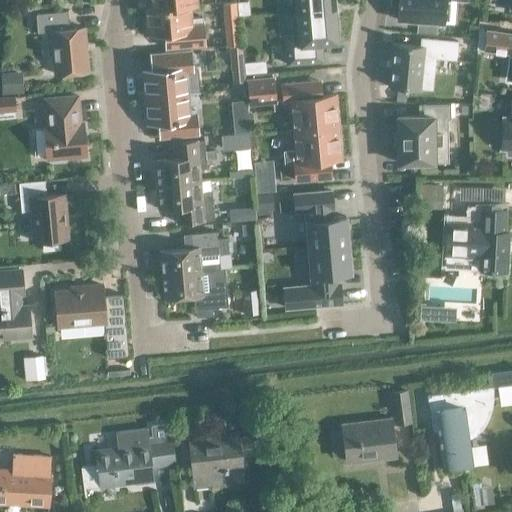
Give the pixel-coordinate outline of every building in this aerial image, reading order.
[(145,8),(145,9),(196,4),(196,0),(151,0),(152,7),(145,8)] [(292,0),(293,11),(331,8),(330,0),(292,0)] [(397,0),(397,19),(443,23),(445,0),(397,0)] [(196,4),(145,9),(147,34),(164,32),(165,47),(205,44),(202,16),(190,17),(189,6),(197,5),(196,4)] [(334,42),(331,8),(293,11),(295,35),(281,37),(284,64),(320,61),(318,43),(334,42)] [(51,31),(54,73),(87,70),(84,26),(69,28),(67,10),(36,13),(37,32),(51,31)] [(486,30),(477,29),(476,48),(483,49),(483,50),(511,53),(511,33),(486,30)] [(239,32),(226,33),(228,46),(240,44),(239,32)] [(392,42),(388,86),(420,89),(421,74),(433,75),(435,57),(456,59),(457,41),(420,37),(419,45),(392,42)] [(146,97),(186,93),(184,71),(192,70),(190,50),(151,54),(152,69),(144,70),(146,97)] [(244,81),(243,69),(235,70),(236,81),(244,81)] [(273,77),(247,80),(249,103),(275,101),(273,77)] [(294,130),(337,126),(334,94),(314,96),(313,82),(281,84),(283,100),(291,100),(294,130)] [(186,93),(146,97),(148,121),(158,121),(159,136),(197,133),(195,110),(187,110),(186,93)] [(79,122),(77,95),(44,98),(47,125),(44,125),(47,158),(49,158),(50,161),(65,160),(65,156),(86,154),(83,122),(79,122)] [(14,96),(0,97),(0,110),(15,109),(14,96)] [(422,115),(398,116),(399,162),(433,162),(432,146),(443,146),(442,119),(450,118),(450,103),(421,103),(422,115)] [(511,111),(511,118),(503,118),(501,148),(506,148),(506,155),(511,155),(511,111)] [(249,126),(248,112),(233,113),(234,127),(249,126)] [(337,126),(294,130),(295,150),(283,151),(284,163),(293,162),(295,180),(322,178),(320,160),(340,158),(337,126)] [(156,183),(199,179),(198,168),(206,167),(205,157),(215,156),(215,149),(205,150),(204,139),(172,142),(173,158),(154,159),(156,183)] [(31,210),(33,240),(42,240),(43,249),(60,248),(59,238),(67,237),(64,194),(45,195),(44,179),(18,182),(21,210),(31,210)] [(199,179),(156,183),(158,207),(175,206),(176,221),(214,218),(212,191),(201,192),(199,179)] [(441,207),(441,186),(421,185),(421,206),(441,207)] [(308,247),(348,244),(345,216),(331,217),(331,207),(332,207),(331,190),(293,194),(294,210),(304,209),(308,247)] [(462,267),(506,269),(507,239),(503,239),(505,209),(483,208),(482,223),(448,221),(446,255),(462,256),(462,267)] [(161,273),(200,270),(199,257),(218,256),(216,231),(188,233),(189,247),(159,250),(161,273)] [(348,244),(308,247),(311,285),(283,287),(285,307),(341,302),(339,282),(337,282),(336,273),(350,271),(348,244)] [(0,337),(30,335),(28,304),(20,305),(19,293),(23,293),(21,269),(0,270),(0,337)] [(200,270),(161,273),(164,297),(193,294),(194,308),(227,305),(225,280),(201,282),(200,270)] [(107,357),(128,355),(125,324),(124,320),(125,320),(123,293),(103,295),(102,284),(81,286),(81,288),(54,291),(57,325),(104,321),(107,357)] [(243,294),(245,318),(261,317),(259,293),(243,294)] [(426,394),(430,425),(436,424),(442,467),(463,464),(462,456),(467,455),(464,434),(468,433),(474,429),(479,423),(485,413),(487,402),(488,398),(488,390),(488,387),(487,385),(426,394)] [(390,392),(394,422),(410,419),(406,390),(390,392)] [(348,461),(394,455),(389,418),(372,420),(373,424),(344,428),(348,461)] [(171,436),(147,439),(146,427),(118,431),(120,446),(96,449),(98,464),(81,466),(84,486),(152,477),(150,466),(174,463),(171,436)] [(237,436),(237,433),(189,439),(195,487),(209,485),(207,472),(241,468),(240,457),(263,454),(260,433),(237,436)] [(0,502),(47,505),(49,471),(48,471),(49,455),(25,453),(24,469),(0,468),(0,502)]
